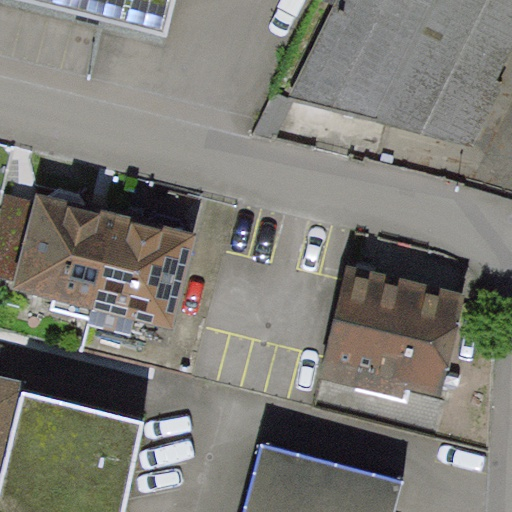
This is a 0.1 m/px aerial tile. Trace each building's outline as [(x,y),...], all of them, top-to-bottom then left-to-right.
[(58,0),(171,27),(177,0),(58,0)] [(511,60),(511,0),(331,0),(337,3),(290,101),(472,145),(511,60)] [(202,231),(48,192),(24,284),(179,323),(202,231)] [(462,293),(347,266),(322,372),(437,400),(462,293)] [(117,511),(141,414),(0,380),(0,511),(117,511)] [(395,511),(405,476),(260,437),(239,511),(395,511)]
